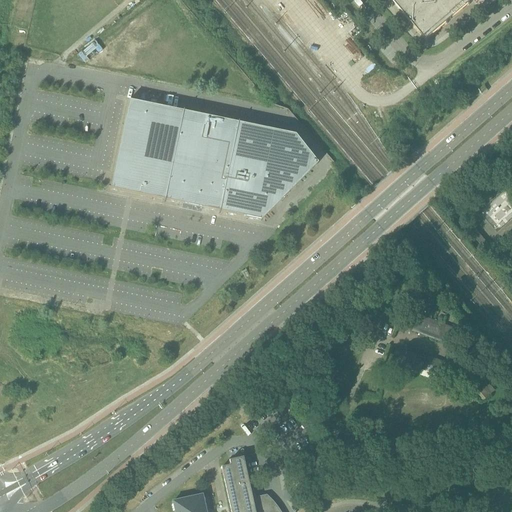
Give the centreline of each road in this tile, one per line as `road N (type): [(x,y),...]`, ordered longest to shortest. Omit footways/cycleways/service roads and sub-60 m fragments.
road 1 (primary): [(511,88),(118,427),(2,493)]
road 2 (primary): [(38,511),(133,445),(511,112)]
road 3 (unclassified): [(0,229),(33,75),(45,68),(118,82)]
road 4 (unclassified): [(357,0),(403,55),(429,65),(511,8)]
